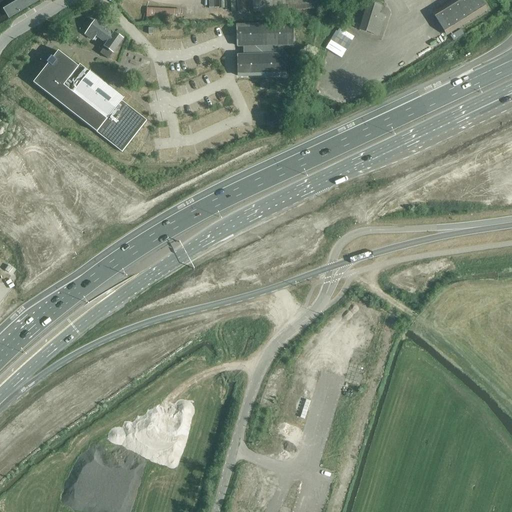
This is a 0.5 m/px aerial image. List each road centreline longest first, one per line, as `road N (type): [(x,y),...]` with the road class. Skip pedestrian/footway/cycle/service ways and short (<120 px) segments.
road 1 (primary): [(0,395),(79,326),(186,254),(511,93)]
road 2 (primary): [(485,76),(177,221),(0,355)]
road 3 (unclassified): [(489,225),(347,237),(335,251),(325,296)]
road 4 (unclassified): [(325,296),(347,261),(489,225)]
road 5 (unclassified): [(218,511),(258,372),(275,344)]
road 6 (track): [(235,452),(317,476),(307,511)]
